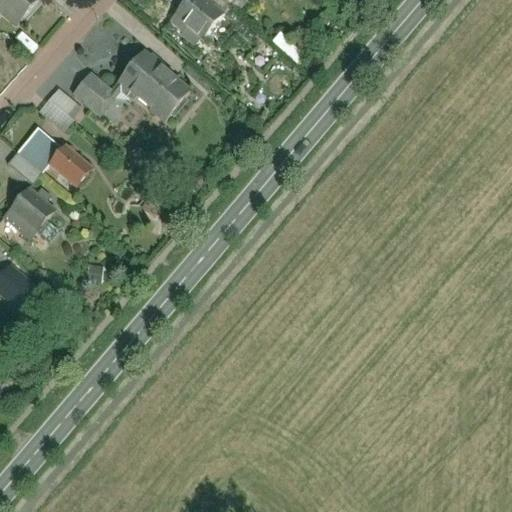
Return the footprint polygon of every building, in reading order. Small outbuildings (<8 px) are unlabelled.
[(20,0),(0,0),(0,24),(11,33),(30,7),(20,0)] [(188,0),(184,0),(166,24),(193,46),(214,20),(188,0)] [(139,61),(115,92),(160,125),(183,95),(139,61)] [(85,80),(70,100),(93,117),(108,97),(85,80)] [(50,102),(38,117),(60,134),(72,118),(50,102)] [(34,136),(15,158),(35,175),(54,152),(34,136)] [(62,151),(43,173),(71,196),(90,174),(62,151)] [(9,156),(0,168),(0,169),(24,187),(34,174),(9,156)] [(20,195),(0,219),(24,238),(27,240),(46,216),(20,195)] [(0,293),(20,309),(36,288),(4,265),(0,269),(0,293)]
